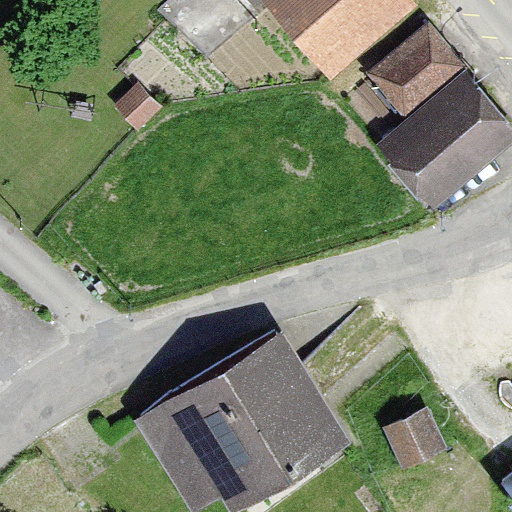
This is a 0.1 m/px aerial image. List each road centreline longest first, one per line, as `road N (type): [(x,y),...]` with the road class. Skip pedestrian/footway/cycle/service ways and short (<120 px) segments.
road 1 (residential): [(511,218),(431,254),(123,349)]
road 2 (residential): [(123,349),(0,243)]
road 3 (residential): [(123,349),(64,380),(0,433)]
